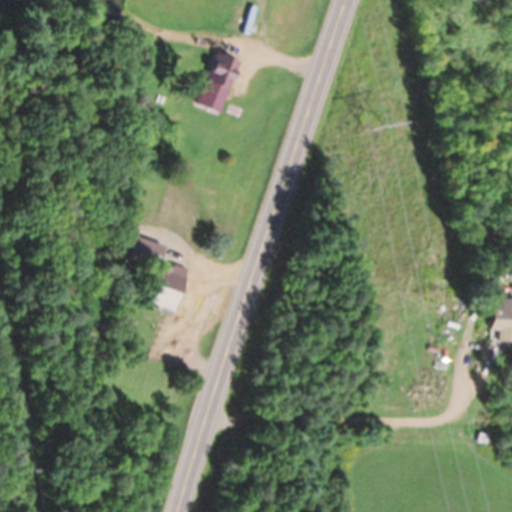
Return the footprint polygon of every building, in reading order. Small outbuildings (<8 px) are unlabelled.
[(255,28),(262,2),(254,0),(242,0),(236,23),(255,28)] [(190,153),(201,157),(219,110),(209,106),(190,153)] [(157,235),(167,238),(187,191),(178,187),(157,235)] [(165,247),(137,233),(127,254),(155,267),(165,247)] [(154,304),(180,308),(187,268),(160,263),(154,304)] [(511,340),(511,297),(492,297),(491,329),(496,329),(495,340),(511,340)]
